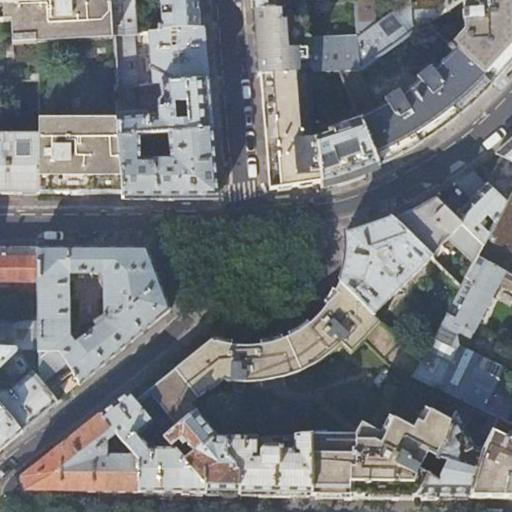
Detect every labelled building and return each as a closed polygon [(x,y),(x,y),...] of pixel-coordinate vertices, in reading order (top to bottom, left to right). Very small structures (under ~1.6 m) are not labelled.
[(115,39),(115,35),(113,35),(110,0),(0,0),(0,82),(40,82),(40,121),(39,136),(39,190),(122,190),(120,138),(119,116),(117,87),(119,87),(115,39)] [(110,0),(113,35),(115,35),(138,34),(135,0),(110,0)] [(135,0),(138,34),(141,33),(150,33),(200,29),(196,0),(135,0)] [(306,7),(305,0),(252,0),(253,11),(277,9),(275,0),(296,0),(297,7),(299,7),(306,7)] [(356,0),(359,55),(360,69),(413,31),(411,9),(410,0),(409,0),(374,25),(372,0),(356,0)] [(445,0),(446,2),(437,8),(411,9),(413,31),(426,22),(427,23),(463,1),(463,0),(445,0)] [(511,0),(463,0),(463,1),(464,9),(463,9),(463,20),(465,20),(466,30),(451,46),(456,51),(486,80),(506,57),(504,55),(511,47),(509,9),(511,8),(511,0)] [(308,52),(306,7),(299,7),(299,18),(282,18),(281,8),(277,9),(253,11),(258,75),(263,74),(295,72),(299,72),(309,72),(309,58),(308,52)] [(200,29),(150,33),(152,58),(146,58),(147,73),(153,73),(154,85),(161,84),(209,81),(205,29),(200,29)] [(141,33),(138,34),(115,35),(115,39),(119,87),(138,86),(135,42),(141,41),(141,33)] [(376,110),(360,69),(340,70),(355,108),(377,164),(396,156),(401,153),(414,147),(432,135),(450,121),(472,102),(491,85),(486,80),(456,51),(435,70),(432,67),(418,77),(421,81),(401,94),(399,90),(384,100),(386,104),(376,110)] [(340,70),(360,69),(359,55),(309,58),(309,72),(340,70)] [(302,130),(295,72),(263,74),(271,173),(290,188),(321,181),(317,138),(306,140),(304,129),(302,130)] [(120,138),(140,137),(170,134),(213,131),(209,81),(161,84),(163,98),(159,104),(160,117),(149,118),(146,114),(119,116),(120,138)] [(329,134),(317,138),(321,181),(322,188),(327,187),(334,185),(359,177),(379,169),(377,164),(355,108),(350,110),(355,121),(330,129),(330,131),(329,132),(329,134)] [(213,131),(170,134),(172,162),(140,163),(140,137),(120,138),(122,190),(123,199),(218,199),(213,131)] [(39,136),(0,136),(0,195),(39,195),(39,190),(39,136)] [(503,156),(488,183),(506,201),(511,189),(511,141),(505,148),(496,155),(503,156)] [(456,217),(484,243),(490,232),(506,201),(488,183),(474,171),(456,183),(472,201),(456,217)] [(511,189),(506,201),(490,232),(484,243),(478,256),(505,271),(511,256),(511,189)] [(413,214),(395,222),(431,256),(463,285),(478,256),(484,243),(456,217),(439,201),(419,212),(413,214)] [(391,218),(350,232),(345,233),(345,263),(339,283),(374,315),(431,256),(395,222),(391,218)] [(38,248),(0,248),(0,285),(39,286),(38,248)] [(39,286),(39,296),(40,321),(41,351),(62,352),(80,385),(170,310),(146,248),(145,248),(38,248),(39,286)] [(511,274),(505,271),(478,256),(463,285),(445,319),(473,334),(499,284),(511,291),(511,274)] [(212,342),(134,403),(152,423),(158,431),(165,438),(197,413),(191,406),(208,391),(210,393),(224,382),(225,383),(245,384),(285,378),(319,363),(344,344),(353,353),(382,323),(374,315),(339,283),(328,304),(307,326),(277,342),(257,346),(212,342)] [(0,296),(39,296),(39,286),(0,285),(0,296)] [(0,319),(0,349),(20,350),(41,382),(41,351),(40,321),(0,319)] [(469,341),(473,334),(445,319),(422,362),(415,377),(462,400),(498,418),(506,422),(511,410),(511,372),(459,348),(456,338),(458,335),(469,341)] [(0,368),(2,367),(20,350),(0,349),(0,368)] [(20,350),(2,367),(13,377),(24,375),(27,379),(10,392),(2,392),(0,389),(0,406),(21,433),(57,404),(41,382),(20,350)] [(41,351),(41,382),(57,404),(80,385),(62,352),(41,351)] [(127,394),(101,415),(116,434),(125,445),(137,435),(152,423),(134,403),(127,394)] [(489,436),(498,418),(462,400),(452,419),(445,441),(444,444),(418,497),(445,498),(469,498),(482,450),(473,450),(462,431),(474,411),(488,418),(480,433),(489,436)] [(0,451),(21,433),(0,406),(0,451)] [(355,437),(311,438),(311,440),(311,496),(347,496),(400,497),(418,497),(444,444),(445,441),(452,419),(434,410),(423,427),(418,424),(414,431),(394,422),(385,439),(361,427),(355,437)] [(218,439),(197,413),(165,438),(166,439),(175,451),(205,485),(205,494),(222,494),(239,495),(239,473),(227,457),(227,439),(218,439)] [(113,437),(116,434),(101,415),(86,427),(21,478),(25,492),(72,492),(139,493),(140,462),(135,457),(129,457),(106,456),(106,441),(113,437)] [(511,424),(506,422),(498,418),(489,436),(482,450),(469,498),(497,498),(511,498),(511,424)] [(160,444),(166,439),(165,438),(158,431),(152,435),(160,444)] [(125,445),(116,434),(113,437),(129,457),(135,457),(125,445)] [(137,435),(125,445),(135,457),(140,462),(139,493),(168,494),(205,494),(205,485),(175,451),(152,450),(154,448),(149,442),(146,445),(137,435)] [(243,438),(227,439),(227,457),(239,473),(239,495),(271,495),(311,496),(311,440),(311,438),(300,438),(294,438),(294,453),(283,453),(283,450),(280,450),(280,452),(278,452),(278,450),(278,449),(277,448),(276,448),(265,448),(264,448),(263,449),(262,450),(262,451),(262,452),(262,455),(258,455),(258,438),(243,438)]
